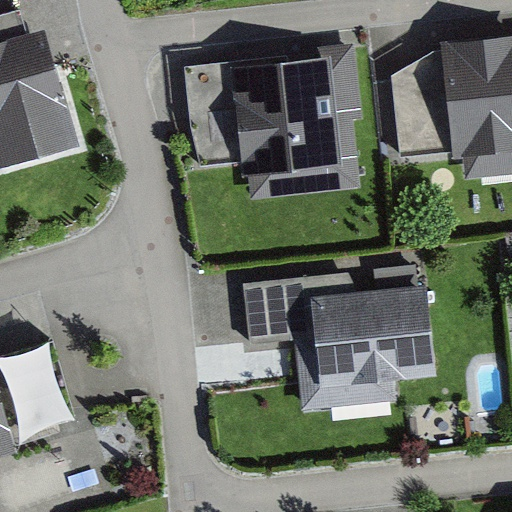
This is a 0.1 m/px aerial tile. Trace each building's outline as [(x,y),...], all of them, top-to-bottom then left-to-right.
[(62,32),(0,48),(0,173),(93,148),(62,32)] [(511,34),(420,41),(427,145),(453,143),(455,170),(511,165),(511,34)] [(340,51),(209,57),(214,152),(255,150),(256,182),(346,177),(340,51)] [(365,274),(258,283),(264,347),(303,343),(309,412),(406,403),(405,384),(456,379),(448,288),(367,295),(365,274)] [(0,449),(18,445),(14,430),(77,413),(56,335),(0,350),(0,449)]
